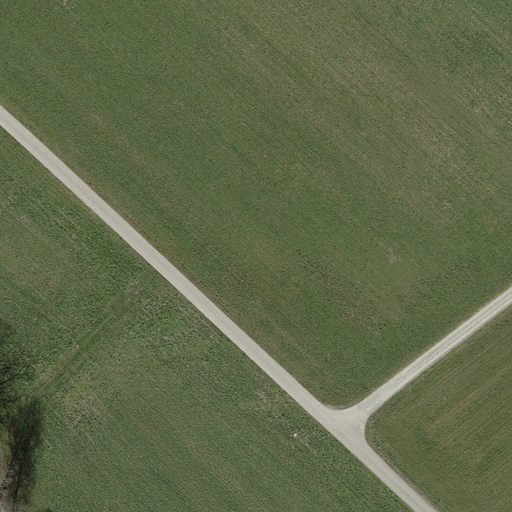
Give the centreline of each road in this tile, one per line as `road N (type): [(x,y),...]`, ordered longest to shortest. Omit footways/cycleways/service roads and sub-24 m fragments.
road 1 (track): [(435,511),(0,111)]
road 2 (track): [(511,293),(345,423)]
